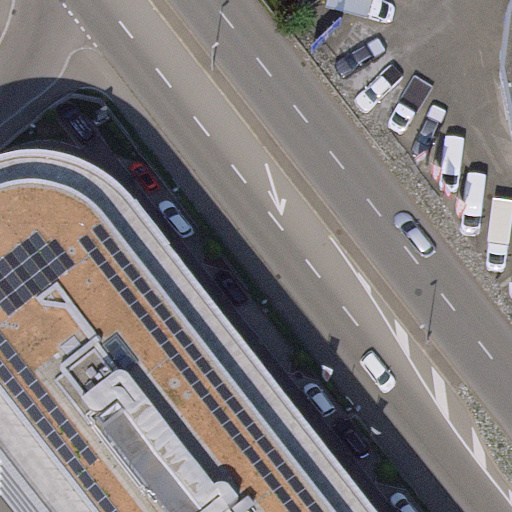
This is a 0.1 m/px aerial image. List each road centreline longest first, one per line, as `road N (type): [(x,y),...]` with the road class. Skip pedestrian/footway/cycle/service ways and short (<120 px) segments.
road 1 (secondary): [(102,0),(489,511)]
road 2 (secondary): [(511,387),(210,0)]
